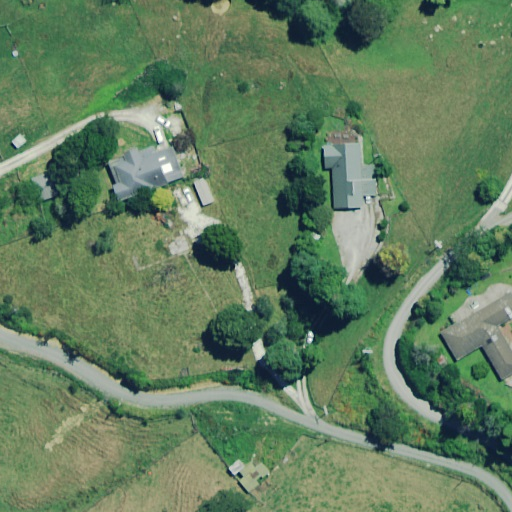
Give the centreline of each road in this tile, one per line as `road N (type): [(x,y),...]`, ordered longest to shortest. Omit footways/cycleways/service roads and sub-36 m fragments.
road 1 (residential): [(511,506),(483,477),(343,436),(280,408),(222,396),(138,409),(64,365),(0,342)]
road 2 (residential): [(511,223),(472,246),(403,312),(389,355),(392,376),(408,396),(511,462)]
